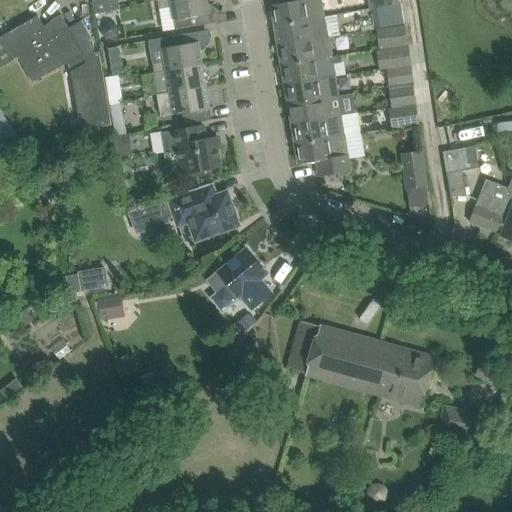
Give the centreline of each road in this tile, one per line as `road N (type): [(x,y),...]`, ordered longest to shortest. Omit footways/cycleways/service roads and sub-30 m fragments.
road 1 (residential): [(445,258),(361,231),(303,200),(272,165),(248,0)]
road 2 (unclassified): [(445,258),(406,0)]
